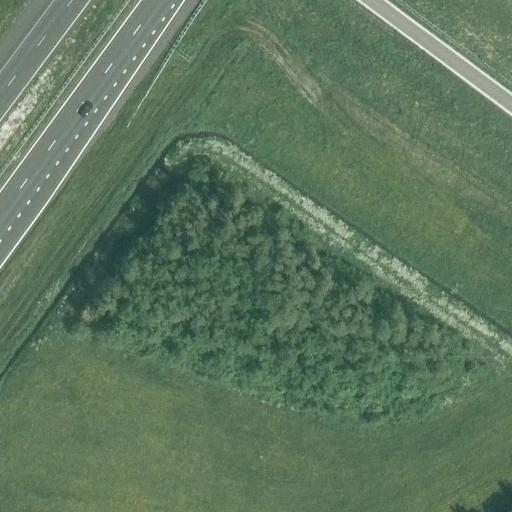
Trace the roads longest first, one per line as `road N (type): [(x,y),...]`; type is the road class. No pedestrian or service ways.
road 1 (motorway): [(0,213),(158,0)]
road 2 (tertiary): [(511,107),(367,0)]
